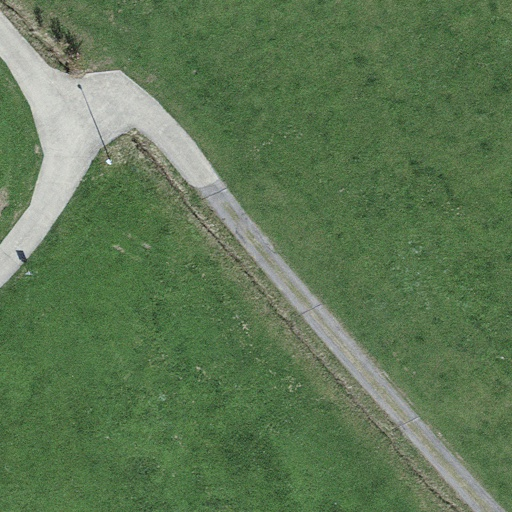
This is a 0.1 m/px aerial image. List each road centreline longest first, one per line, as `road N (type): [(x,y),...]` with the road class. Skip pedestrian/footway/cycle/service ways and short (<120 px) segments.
road 1 (track): [(53,111),(110,120),(212,196),(492,511)]
road 2 (unclassified): [(0,46),(53,111),(62,183),(34,253),(0,280)]
